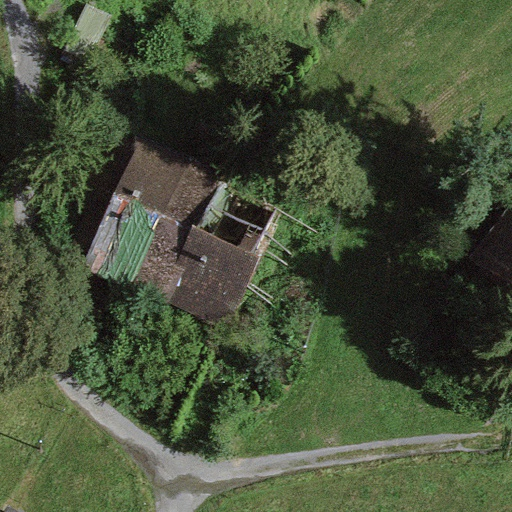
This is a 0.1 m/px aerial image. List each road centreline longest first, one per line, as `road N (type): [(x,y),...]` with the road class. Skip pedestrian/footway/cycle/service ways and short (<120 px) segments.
road 1 (track): [(176,502),(238,472),(334,456),(511,445)]
road 2 (track): [(26,0),(23,195),(36,333)]
road 3 (track): [(36,333),(77,400),(176,502)]
